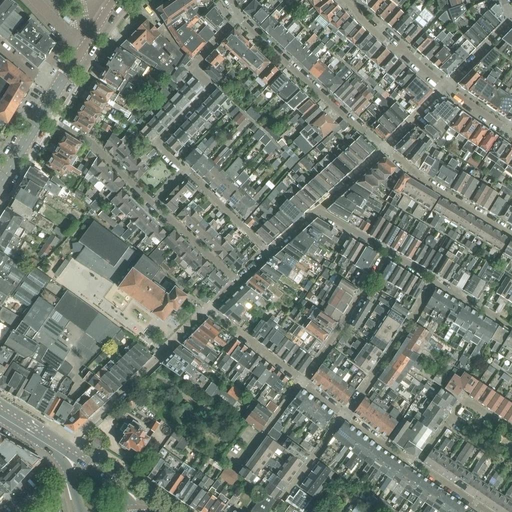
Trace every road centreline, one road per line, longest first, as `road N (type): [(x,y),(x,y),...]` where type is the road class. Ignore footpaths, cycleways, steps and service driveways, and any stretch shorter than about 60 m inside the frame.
road 1 (residential): [(269,253),(158,144),(211,86),(192,67),(238,16)]
road 2 (residential): [(235,283),(92,142),(43,112)]
road 3 (residential): [(64,451),(207,309)]
road 4 (residential): [(382,149),(238,16)]
road 5 (residential): [(433,282),(344,415)]
road 6 (residential): [(511,236),(382,149)]
road 7 (residential): [(302,382),(387,253)]
road 8 (residential): [(443,87),(344,0)]
road 9 (residential): [(511,431),(461,404),(417,464)]
